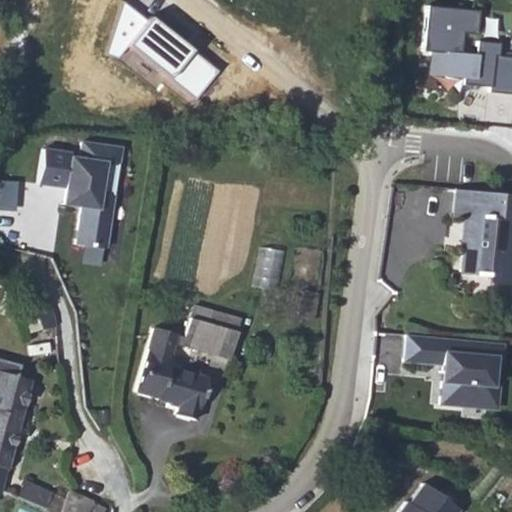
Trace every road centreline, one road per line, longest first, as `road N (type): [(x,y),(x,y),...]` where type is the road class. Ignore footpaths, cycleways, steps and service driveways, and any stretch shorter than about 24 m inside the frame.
road 1 (residential): [(264,511),(314,466),(344,409),(376,140)]
road 2 (residential): [(125,511),(120,483),(76,415),(62,318),(41,264),(0,255)]
road 3 (track): [(376,140),(382,0)]
road 4 (residential): [(511,163),(490,148),(376,140)]
road 5 (residential): [(301,70),(189,0)]
